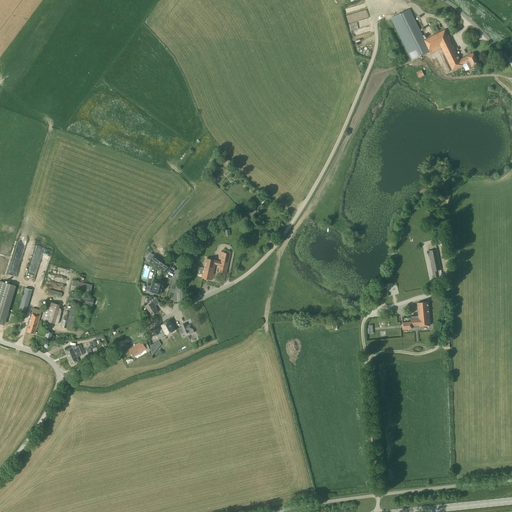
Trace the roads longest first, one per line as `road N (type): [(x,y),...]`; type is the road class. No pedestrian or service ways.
road 1 (unclassified): [(63,374),(240,278),(279,239),(317,180),(377,43),(365,0)]
road 2 (track): [(311,505),(268,319),(279,239)]
road 3 (unknown): [(436,344),(372,353),(386,454),(378,511)]
road 4 (unknown): [(369,9),(406,4),(437,15),(461,43),(461,61)]
